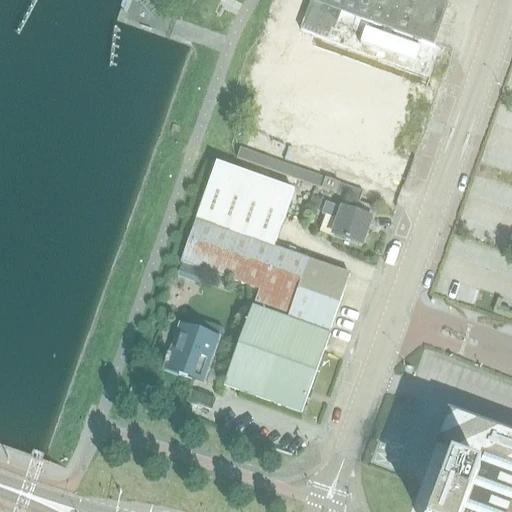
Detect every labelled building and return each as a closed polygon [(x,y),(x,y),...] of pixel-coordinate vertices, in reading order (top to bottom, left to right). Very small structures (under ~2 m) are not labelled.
[(197,222),(274,249),(294,190),(217,163),(197,222)] [(326,179),(323,189),(338,194),(341,184),(326,179)] [(361,247),(371,220),(325,203),(321,215),(335,220),(330,235),(361,247)] [(252,309),(328,335),(348,275),(274,249),(197,222),(182,263),(259,290),(252,309)] [(182,265),(177,276),(187,280),(191,268),(182,265)] [(223,387),(301,413),(330,336),(328,335),(252,309),(223,387)] [(164,371),(203,385),(219,340),(179,326),(165,364),(167,364),(164,371)] [(190,390),(186,402),(212,411),(216,400),(190,390)] [(511,511),(511,436),(447,412),(436,444),(456,451),(451,465),(450,465),(432,511),(511,511)]
